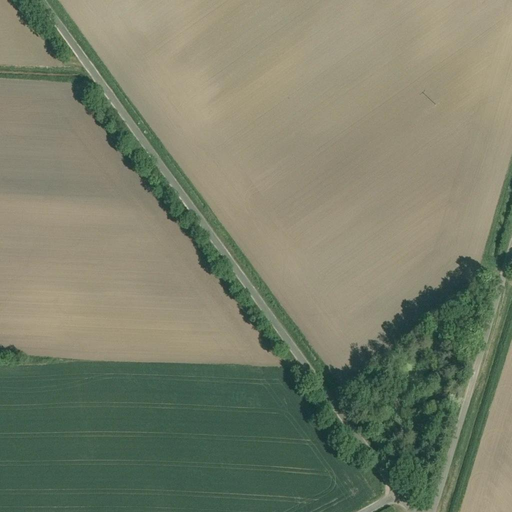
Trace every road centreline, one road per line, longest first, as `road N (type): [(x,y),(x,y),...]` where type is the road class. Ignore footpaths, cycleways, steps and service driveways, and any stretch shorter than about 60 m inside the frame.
road 1 (unclassified): [(40,0),(399,493)]
road 2 (unclassified): [(511,245),(432,511)]
